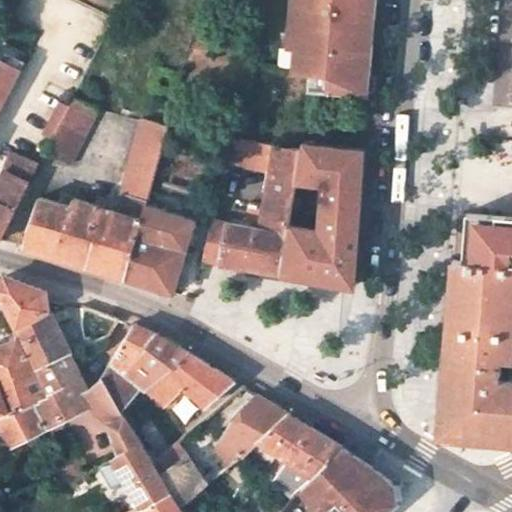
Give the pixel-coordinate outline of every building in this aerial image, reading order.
[(293,0),(289,50),(296,50),(295,72),(312,73),(311,86),(327,87),(327,89),(368,93),(373,37),(360,36),(361,23),(374,24),(376,0),(293,0)] [(360,36),(373,37),(374,24),(361,23),(360,36)] [(0,107),(20,69),(0,59),(0,107)] [(71,163),(99,109),(75,96),(48,150),(71,163)] [(72,205),(39,196),(25,246),(82,263),(128,276),(148,205),(169,126),(143,119),(118,210),(76,198),(72,205)] [(301,147),(238,139),(233,165),(267,170),(262,204),(249,203),(248,225),(228,221),(221,262),(249,267),(282,272),(289,225),(296,179),(301,147)] [(359,212),(364,149),(302,141),(301,147),(296,179),(324,182),(320,229),(289,225),(282,272),(308,276),(354,283),(356,245),(359,212)] [(221,173),(225,153),(205,148),(200,168),(221,173)] [(41,163),(13,152),(0,179),(0,239),(2,240),(41,163)] [(222,189),(207,185),(205,192),(220,196),(222,189)] [(220,196),(205,192),(202,203),(207,213),(215,215),(220,196)] [(174,291),(196,220),(170,212),(172,204),(167,203),(164,210),(148,205),(128,276),(139,280),(174,291)] [(511,215),(467,212),(464,259),(465,259),(511,261),(511,215)] [(221,262),(228,221),(214,219),(204,259),(221,262)] [(460,311),(465,259),(464,259),(455,258),(440,433),(478,436),(499,438),(500,429),(487,428),(473,430),(461,427),(452,420),(447,410),(447,399),(453,388),(454,378),(461,379),(462,355),(457,354),(460,318),(465,319),(466,311),(460,311)] [(511,261),(465,259),(460,311),(466,311),(465,319),(460,318),(457,354),(462,355),(461,379),(454,378),(453,388),(447,399),(447,410),(452,420),(461,427),(473,430),(487,428),(500,429),(499,438),(511,439),(511,261)] [(1,284),(0,284),(0,287),(19,328),(50,310),(47,290),(15,278),(8,276),(1,284)] [(86,304),(81,348),(110,336),(120,318),(86,304)] [(72,353),(50,310),(19,328),(39,367),(72,353)] [(113,392),(126,375),(141,389),(145,392),(150,388),(192,353),(172,340),(161,334),(149,329),(134,323),(103,375),(113,392)] [(0,414),(9,411),(8,408),(46,394),(34,369),(15,334),(9,337),(11,341),(0,345),(0,414)] [(0,414),(0,424),(11,445),(27,437),(36,432),(61,419),(89,405),(96,402),(89,387),(88,385),(81,388),(74,373),(80,370),(72,353),(39,367),(34,369),(46,394),(8,408),(9,411),(0,414)] [(184,384),(206,405),(236,380),(210,364),(192,353),(150,388),(166,404),(184,384)] [(74,373),(81,388),(88,385),(80,370),(74,373)] [(113,392),(103,375),(89,387),(96,402),(89,405),(110,421),(127,415),(124,409),(113,392)] [(113,392),(124,409),(141,389),(126,375),(113,392)] [(234,418),(215,449),(231,464),(245,453),(259,441),(258,439),(288,411),(267,398),(264,397),(259,402),(254,407),(250,412),(244,406),(234,418)] [(254,398),(249,404),(254,407),(259,402),(254,398)] [(287,459),(270,484),(292,498),(301,487),(344,445),(313,426),(288,411),(258,439),(259,441),(245,453),(254,466),(265,473),(279,453),(287,459)] [(113,458),(143,505),(143,507),(172,492),(161,473),(153,460),(127,415),(110,421),(120,454),(113,458)] [(27,437),(32,446),(41,440),(36,432),(27,437)] [(161,473),(187,454),(177,440),(153,460),(161,473)] [(301,487),(323,511),(385,511),(397,502),(395,485),(373,464),(344,445),(301,487)] [(207,484),(187,454),(161,473),(172,492),(181,506),(187,501),(207,484)] [(184,511),(181,506),(172,492),(143,507),(143,505),(124,511),(184,511)] [(184,511),(191,508),(187,501),(181,506),(184,511)]
